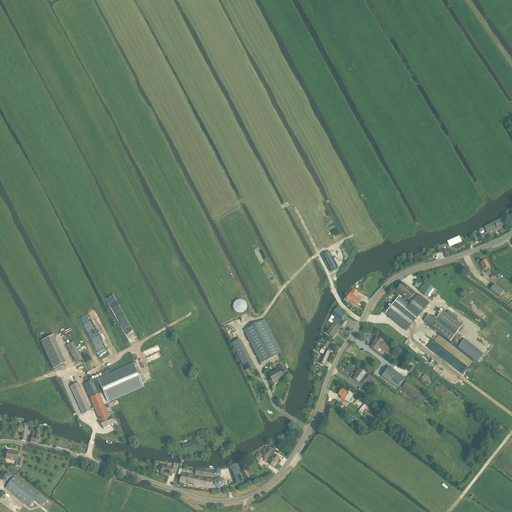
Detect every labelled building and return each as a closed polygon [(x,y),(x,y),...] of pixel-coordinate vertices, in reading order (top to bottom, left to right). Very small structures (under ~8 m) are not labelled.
[(503,218),(484,227),(489,233),(506,225),(503,218)] [(486,237),(489,236),(488,234),(487,233),(481,236),(480,234),(475,236),(476,236),(473,237),(475,241),(478,240),(479,243),(481,242),(480,241),(483,240),(483,241),(487,239),(486,237)] [(458,236),(448,242),(450,246),(461,241),(458,236)] [(330,272),(337,268),(329,253),(322,256),(330,272)] [(486,274),(488,273),(491,271),(486,261),(480,264),(484,271),(485,271),(486,274)] [(416,294),(403,283),(397,291),(409,302),(416,294)] [(426,297),(433,289),(426,283),(419,291),(426,297)] [(500,297),(504,292),(494,284),(490,290),(500,297)] [(361,301),(354,297),(358,292),(353,289),(348,297),(347,300),(349,301),(357,306),(361,301)] [(420,315),(429,304),(419,295),(410,306),(407,304),(420,315)] [(399,298),(386,314),(407,330),(420,315),(407,304),(399,298)] [(239,314),(241,314),(242,314),(244,313),(245,312),(246,311),(247,309),(247,308),(247,306),(246,305),(246,303),(244,302),(243,301),(242,301),(240,300),(238,301),(237,301),(236,302),(234,303),(234,305),(233,306),(233,308),(233,309),(234,311),(235,312),(236,313),(238,314),(239,314)] [(336,319),(334,322),(337,325),(346,313),(338,307),(331,316),(336,319)] [(450,342),(456,334),(462,326),(443,311),(435,320),(429,315),(424,321),(450,342)] [(261,364),(262,363),(281,353),(264,320),(244,331),(261,364)] [(333,338),(340,329),(333,324),(326,333),(333,338)] [(384,346),(382,344),(383,342),(377,336),(374,340),(375,341),(371,347),(376,351),(379,348),(381,350),(384,352),(388,347),(384,345),(384,346)] [(246,371),(254,367),(239,340),(231,344),(246,371)] [(83,360),(74,343),(67,346),(76,364),(83,360)] [(323,346),(319,353),(323,355),(320,363),(324,365),(331,350),(326,347),(324,347),(323,346)] [(108,403),(143,388),(144,387),(134,363),(84,385),(103,429),(114,424),(113,422),(117,421),(113,413),(108,415),(99,395),(104,393),(108,403)] [(283,377),(282,375),(286,373),(282,366),(278,368),(278,370),(268,375),(272,383),(283,377)] [(397,389),(405,379),(390,368),(382,377),(397,389)] [(356,375),(353,379),(359,383),(363,377),(367,380),(366,381),(374,387),(377,382),(369,376),(359,369),(355,375),(356,375)] [(427,386),(430,384),(432,381),(425,375),(420,381),(427,386)] [(407,381),(401,388),(423,404),(428,397),(407,381)] [(83,415),(91,411),(79,383),(71,387),(83,415)] [(345,401),(349,394),(342,390),(339,395),(342,397),(341,399),(345,401)] [(26,442),(29,425),(19,424),(18,432),(22,433),(20,441),(26,442)] [(32,436),(31,443),(39,444),(39,442),(41,443),(41,439),(39,439),(40,431),(38,431),(39,426),(38,426),(36,425),(35,431),(33,431),(32,436)] [(184,449),(195,446),(194,441),(182,445),(184,449)] [(272,453),(274,451),(269,447),(263,457),(271,463),(270,464),(273,467),(279,459),(272,453)] [(15,452),(15,453),(8,451),(6,460),(17,462),(16,466),(20,467),(22,459),(18,458),(19,453),(15,452)] [(160,464),(159,469),(162,469),(161,473),(171,476),(172,473),(176,474),(178,467),(178,465),(175,464),(174,466),(173,469),(163,466),(163,465),(160,464)] [(215,478),(216,472),(196,469),(195,475),(215,478)] [(236,484),(242,482),(237,469),(231,471),(236,484)] [(211,489),(213,480),(181,474),(179,483),(211,489)] [(38,495),(14,477),(6,488),(29,506),(34,500),(38,495)] [(42,507),(47,501),(39,494),(38,495),(34,500),(42,507)]
